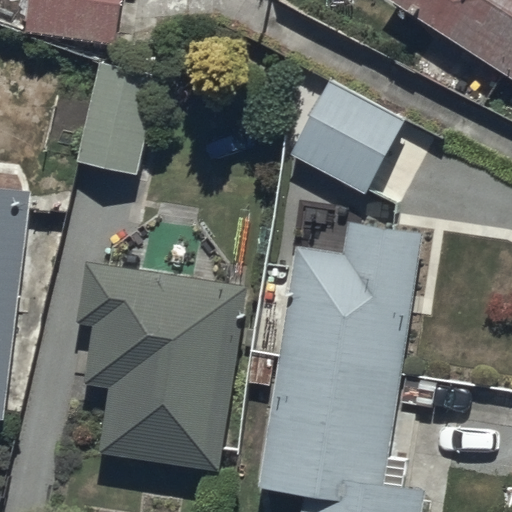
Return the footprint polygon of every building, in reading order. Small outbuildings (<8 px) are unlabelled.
[(125,0),(27,0),(25,23),(121,34),(125,0)] [(511,0),(407,0),(511,66),(511,0)] [(104,43),(80,155),(142,169),(167,57),(104,43)] [(327,72),(287,143),(368,188),(408,117),(327,72)] [(0,177),(0,409),(13,411),(37,181),(0,177)] [(351,245),(299,238),(265,478),(310,484),(305,511),(422,511),(427,480),(411,477),(414,455),(393,452),(425,224),(356,215),(351,245)] [(111,379),(101,447),(228,465),(255,277),(92,253),(83,314),(96,316),(87,376),(111,379)]
